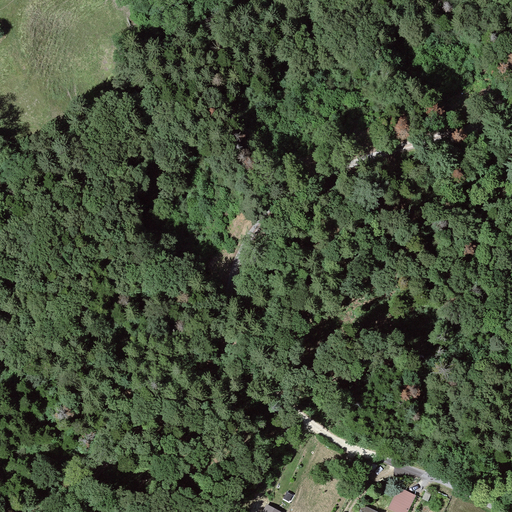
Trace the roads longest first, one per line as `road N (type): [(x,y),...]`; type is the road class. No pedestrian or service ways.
road 1 (track): [(511,121),(365,158),(294,193),(251,230),(232,280),(228,356),(130,439),(65,511)]
road 2 (track): [(502,511),(422,471),(340,443),(228,356)]
